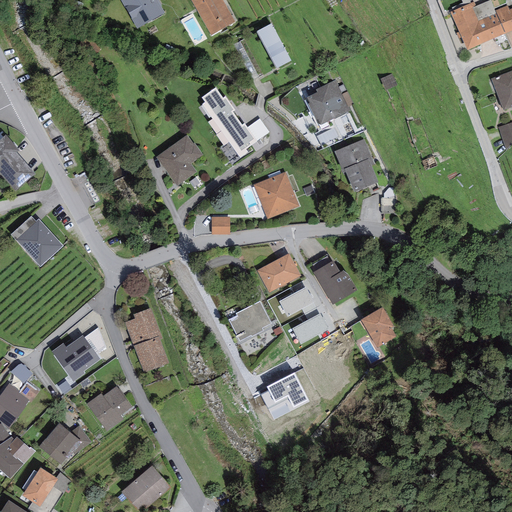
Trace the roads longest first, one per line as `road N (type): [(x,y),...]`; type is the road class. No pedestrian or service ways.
road 1 (residential): [(114,264),(229,239),(363,227),(402,239),(457,283),(511,300)]
road 2 (residential): [(114,264),(105,296),(114,335),(200,505)]
road 3 (residential): [(0,65),(114,264)]
road 4 (residential): [(511,210),(431,0)]
